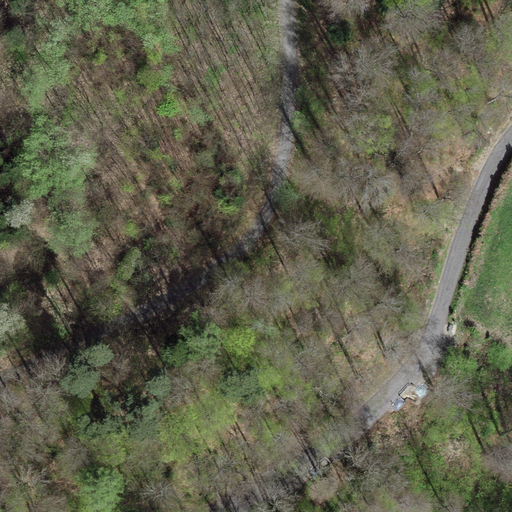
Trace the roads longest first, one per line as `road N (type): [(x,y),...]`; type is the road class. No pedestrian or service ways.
road 1 (track): [(297,464),(296,402),(355,287),(361,232),(339,86),(317,22),(296,0)]
road 2 (unclassified): [(511,135),(473,205),(439,322),(416,364),(348,429),(227,511)]
